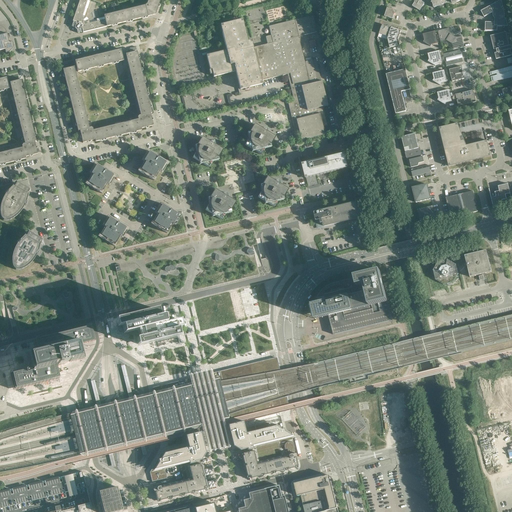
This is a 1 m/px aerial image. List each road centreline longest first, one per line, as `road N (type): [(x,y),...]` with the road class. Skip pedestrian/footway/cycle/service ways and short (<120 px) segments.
road 1 (secondary): [(318,269),(293,290),(283,342),(300,413),(334,459)]
road 2 (unclassified): [(54,52),(73,158),(170,134)]
road 3 (secondary): [(347,458),(312,414),(295,335),(303,294),(322,278)]
road 4 (residential): [(415,27),(407,42),(440,181),(476,173)]
road 5 (residential): [(476,173),(502,167),(465,15)]
road 6 (secondary): [(488,225),(318,269)]
road 7 (secondary): [(322,278),(490,233)]
road 8 (unclassified): [(170,134),(273,109),(289,153)]
road 9 (unclassified): [(149,511),(287,478)]
